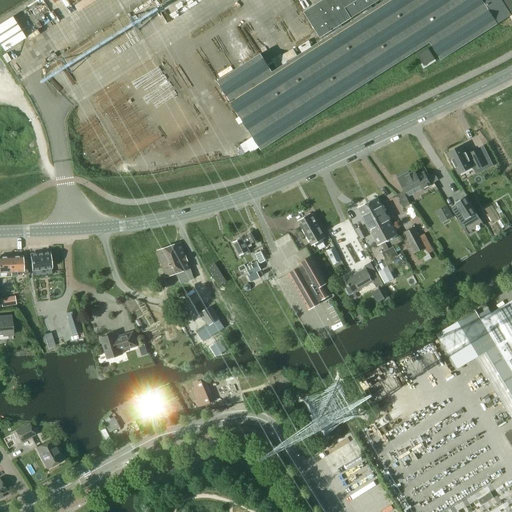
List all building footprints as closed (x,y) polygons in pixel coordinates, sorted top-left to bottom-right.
[(261,53),(217,81),(261,150),(430,42),(441,60),(511,14),(511,0),(385,0),(272,72),(261,53)] [(322,0),(304,12),(320,38),(379,0),(322,0)] [(0,23),(0,45),(4,52),(25,38),(11,17),(0,23)] [(428,48),(417,55),(424,66),(435,59),(428,48)] [(477,168),(485,164),(478,149),(470,153),(471,155),(467,157),(462,146),(448,153),(449,153),(458,173),(459,173),(472,166),(475,164),(477,168)] [(398,180),(405,193),(420,185),(422,190),(430,186),(423,172),(416,176),(414,172),(404,177),(404,176),(402,176),(399,177),(399,179),(399,180),(398,180)] [(458,209),(453,212),(463,228),(479,219),(465,196),(454,203),(458,209)] [(377,198),(358,207),(377,245),(396,235),(377,198)] [(446,206),(437,211),(443,222),(452,217),(446,206)] [(312,213),(298,220),(312,245),(315,244),(316,246),(324,241),(322,239),(325,238),(312,213)] [(357,218),(352,221),(355,227),(360,225),(357,218)] [(404,232),(415,254),(416,253),(426,248),(429,253),(433,251),(424,234),(418,236),(414,227),(404,232)] [(233,242),(240,256),(248,252),(245,246),(248,244),(251,243),(251,244),(257,241),(253,231),(247,234),(247,235),(233,242)] [(159,250),(157,250),(163,266),(166,276),(176,273),(181,271),(185,282),(194,279),(191,273),(190,268),(181,242),(169,246),(159,250)] [(335,247),(326,251),(333,265),(341,261),(335,247)] [(29,253),(31,270),(51,267),(49,251),(29,253)] [(10,255),(0,256),(0,271),(5,271),(5,274),(10,273),(10,271),(10,264),(10,255)] [(22,255),(10,255),(10,264),(10,271),(22,270),(22,264),(27,264),(26,257),(22,258),(22,255)] [(324,285),(327,283),(312,255),(299,262),(301,266),(288,273),(308,310),(321,302),(320,301),(330,295),(324,285)] [(246,268),(249,275),(256,272),(260,270),(257,263),(246,268)] [(386,264),(379,268),(388,285),(395,281),(386,264)] [(350,286),(345,289),(348,295),(372,281),(376,288),(382,284),(375,271),(369,274),(365,268),(346,280),(350,286)] [(249,275),(248,276),(250,280),(251,281),(259,277),(257,272),(256,272),(249,275)] [(14,296),(0,298),(0,299),(1,308),(16,305),(14,296)] [(481,319),(496,345),(511,371),(511,300),(481,319)] [(210,306),(200,313),(207,326),(216,320),(218,319),(219,319),(210,306)] [(436,334),(457,368),(475,357),(496,345),(481,319),(480,318),(476,310),(436,334)] [(0,335),(12,334),(11,316),(0,317),(0,335)] [(78,317),(68,321),(72,335),(82,332),(78,317)] [(216,320),(207,326),(197,332),(203,341),(224,328),(218,319),(216,320)] [(121,337),(117,338),(115,333),(101,338),(107,358),(111,357),(113,358),(117,357),(118,355),(122,354),(121,350),(137,345),(133,332),(120,336),(121,337)] [(145,344),(139,346),(141,354),(148,352),(145,344)] [(511,371),(496,345),(475,357),(511,418),(511,436),(508,439),(511,445),(511,371)] [(196,401),(195,401),(196,403),(198,407),(214,401),(205,379),(193,384),(195,389),(192,390),(196,401)] [(120,428),(116,419),(105,424),(109,433),(120,428)] [(16,432),(21,441),(34,434),(29,424),(16,432)] [(127,432),(116,437),(119,443),(130,437),(127,432)] [(36,448),(47,468),(62,460),(51,440),(36,448)]
